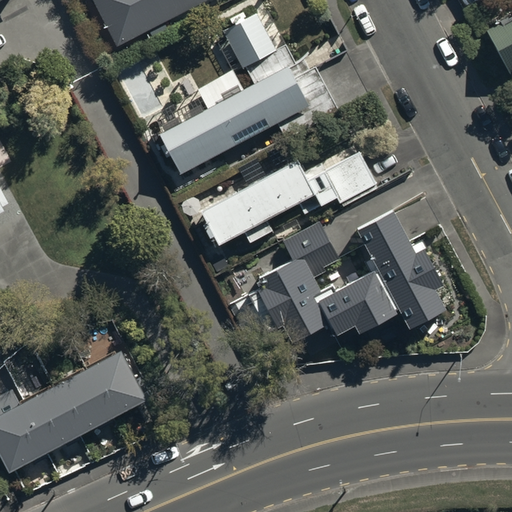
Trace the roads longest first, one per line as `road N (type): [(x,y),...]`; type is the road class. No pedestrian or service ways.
road 1 (secondary): [(147,511),(289,452),(391,428),(479,419)]
road 2 (residential): [(478,172),(389,0)]
